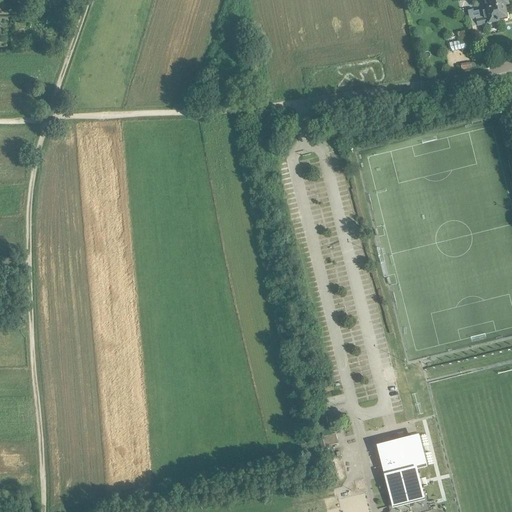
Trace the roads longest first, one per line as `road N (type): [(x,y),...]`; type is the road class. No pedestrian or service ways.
road 1 (track): [(40,511),(28,259),(31,185),(49,117)]
road 2 (track): [(299,103),(49,117)]
road 3 (residential): [(299,103),(511,66)]
road 4 (track): [(49,117),(90,0)]
